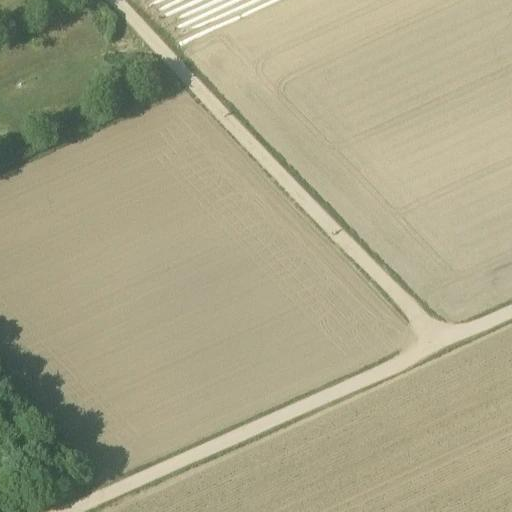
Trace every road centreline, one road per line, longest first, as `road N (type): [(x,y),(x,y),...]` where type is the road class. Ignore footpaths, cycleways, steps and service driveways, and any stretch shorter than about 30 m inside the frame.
road 1 (track): [(438,344),(115,0)]
road 2 (track): [(68,511),(438,344)]
road 3 (track): [(150,37),(0,86)]
